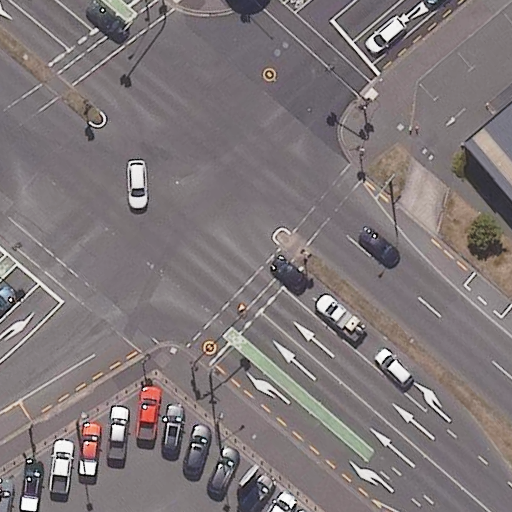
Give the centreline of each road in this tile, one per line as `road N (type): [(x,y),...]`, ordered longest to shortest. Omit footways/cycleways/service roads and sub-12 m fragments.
road 1 (secondary): [(486,511),(135,216)]
road 2 (secondary): [(214,128),(511,376)]
road 3 (secondary): [(58,0),(214,128)]
road 4 (tertiary): [(0,361),(135,216)]
road 5 (unclassified): [(214,128),(357,0)]
road 6 (secondary): [(135,216),(0,101)]
